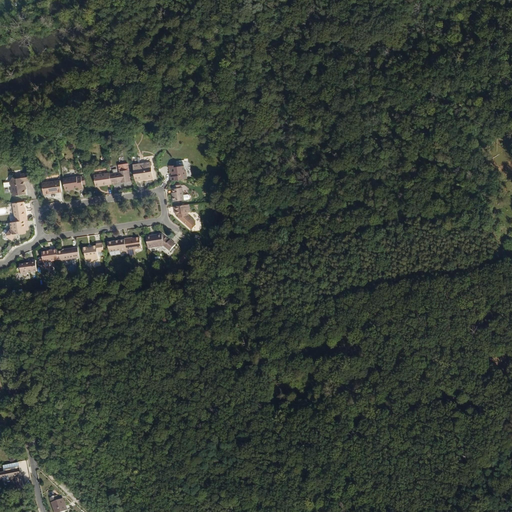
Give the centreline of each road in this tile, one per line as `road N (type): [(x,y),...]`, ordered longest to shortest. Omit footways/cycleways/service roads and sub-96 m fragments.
road 1 (residential): [(160,191),(37,211),(41,238)]
road 2 (residential): [(41,238),(165,220)]
